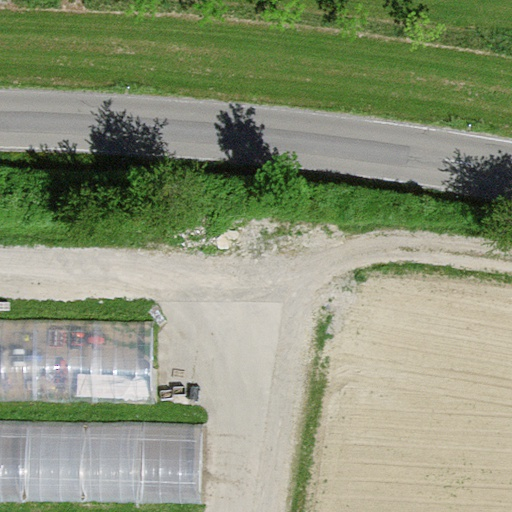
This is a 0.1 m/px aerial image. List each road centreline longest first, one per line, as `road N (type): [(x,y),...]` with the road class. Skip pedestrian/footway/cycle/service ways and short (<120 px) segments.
road 1 (unclassified): [(0,122),(185,127),(511,171)]
road 2 (track): [(282,511),(327,256),(474,246),(511,253)]
road 3 (track): [(327,256),(179,263),(0,257)]
